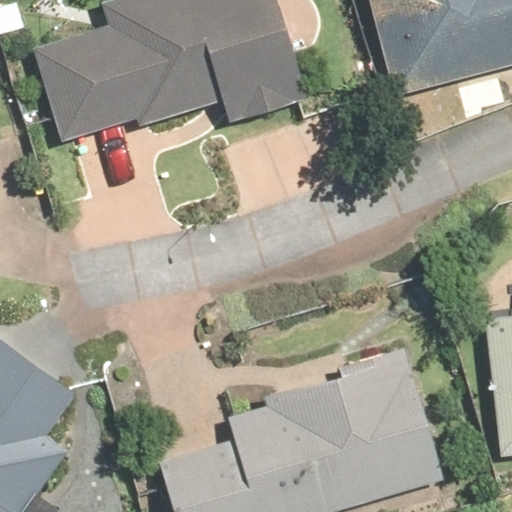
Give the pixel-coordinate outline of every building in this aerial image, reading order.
[(99,0),(105,20),(24,41),(52,144),(206,103),(213,132),(298,109),(268,0),(99,0)] [(511,0),(361,0),(386,90),(511,56),(511,0)] [(511,281),(473,285),(489,454),(511,451),(511,281)] [(0,511),(26,511),(70,441),(51,430),(78,385),(0,337),(0,511)] [(147,465),(162,511),(317,511),(439,474),(396,338),(213,395),(227,440),(147,465)]
